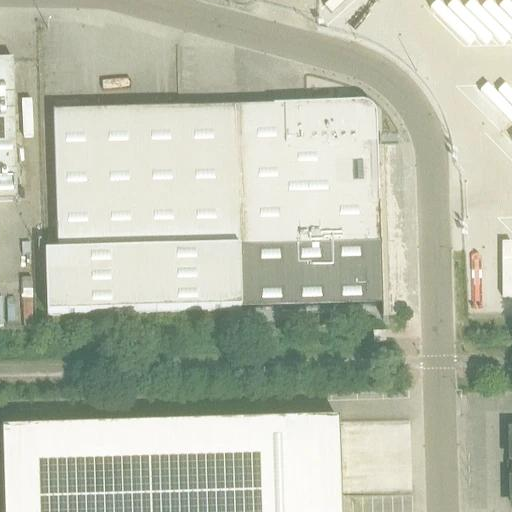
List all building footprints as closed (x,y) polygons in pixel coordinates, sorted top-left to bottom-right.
[(380,0),(380,24),(398,25),(398,0),(380,0)] [(0,202),(17,202),(13,62),(0,62),(0,202)] [(52,114),(52,115),(68,115),(69,146),(53,147),(56,255),(148,253),(150,314),(241,311),(382,307),(380,245),(377,119),(361,105),(234,108),(52,114)] [(56,255),(45,256),(47,317),(150,314),(148,253),(56,255)] [(385,343),(385,333),(373,333),(373,343),(385,343)] [(341,511),(338,423),(2,433),(4,511),(341,511)]
